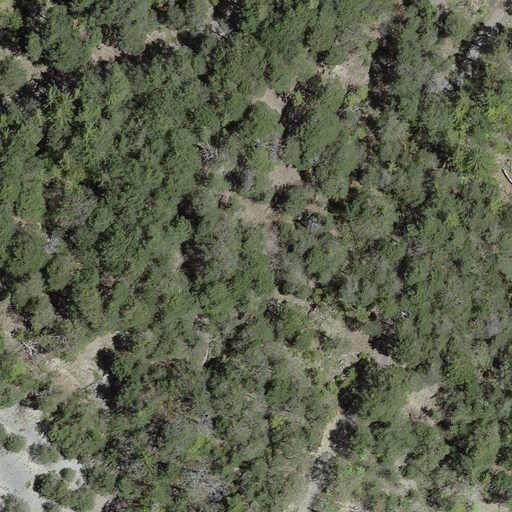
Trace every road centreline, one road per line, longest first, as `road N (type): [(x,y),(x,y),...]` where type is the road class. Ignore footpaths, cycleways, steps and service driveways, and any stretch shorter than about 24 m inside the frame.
road 1 (track): [(308,511),(330,455),(389,352),(427,154),(447,96),(503,0)]
road 2 (track): [(0,118),(71,79),(188,43),(248,0)]
